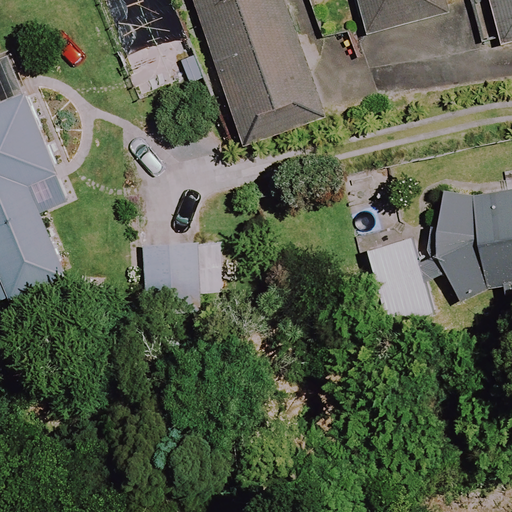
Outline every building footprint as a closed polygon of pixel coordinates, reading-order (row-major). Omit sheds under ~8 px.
[(329,111),(290,0),(199,0),(248,140),(329,111)] [(455,8),(452,0),(366,0),(375,30),(455,8)] [(511,0),(499,0),(511,41),(511,40),(511,0)] [(0,271),(10,298),(71,275),(39,186),(64,177),(30,86),(0,97),(0,271)] [(451,186),(446,249),(469,299),(497,284),(511,281),(511,283),(511,185),(480,191),(451,186)] [(419,233),(376,246),(399,324),(443,311),(419,233)]
